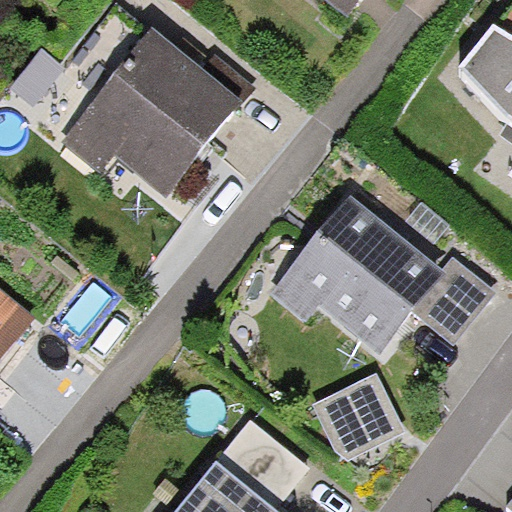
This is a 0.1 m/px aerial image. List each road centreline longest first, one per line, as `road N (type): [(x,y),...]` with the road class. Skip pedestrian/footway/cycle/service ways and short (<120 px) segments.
road 1 (residential): [(23,511),(202,266),(425,0)]
road 2 (residential): [(406,511),(511,369)]
